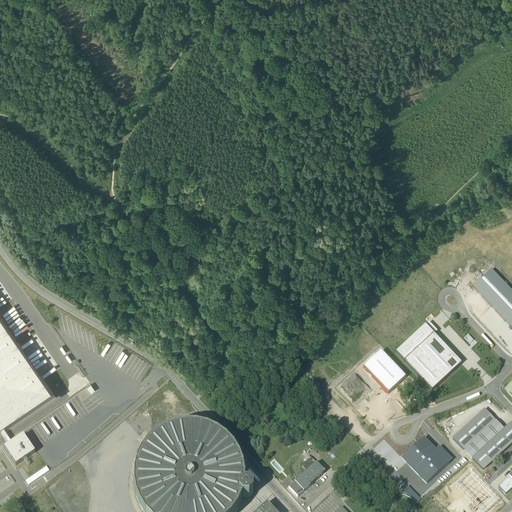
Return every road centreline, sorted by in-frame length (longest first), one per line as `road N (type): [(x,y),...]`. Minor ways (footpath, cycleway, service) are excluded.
road 1 (tertiary): [(299,511),(165,367),(36,285),(0,239)]
road 2 (track): [(277,354),(333,321),(339,304),(420,235),(511,134)]
road 3 (track): [(112,198),(223,329),(263,363),(277,354)]
road 4 (track): [(112,198),(116,141),(217,0)]
